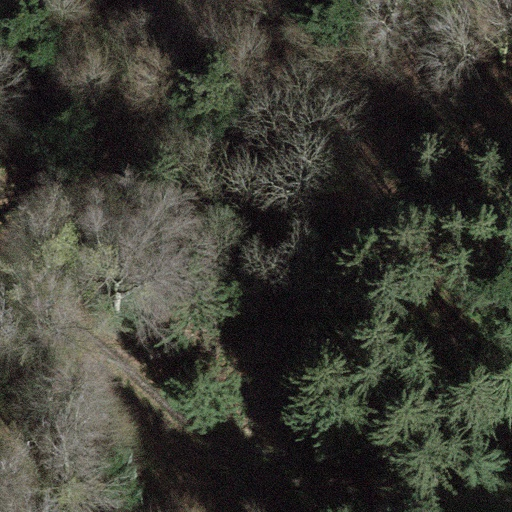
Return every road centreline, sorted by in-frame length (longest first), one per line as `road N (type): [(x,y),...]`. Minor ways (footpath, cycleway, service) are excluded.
road 1 (track): [(0,290),(39,304),(159,416),(245,463),(511,509)]
road 2 (track): [(511,6),(348,121),(0,175)]
